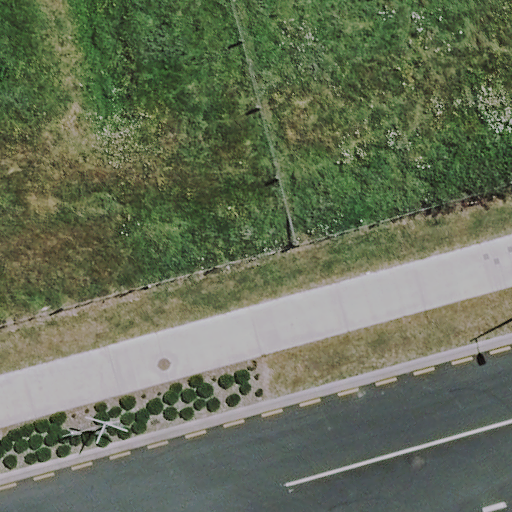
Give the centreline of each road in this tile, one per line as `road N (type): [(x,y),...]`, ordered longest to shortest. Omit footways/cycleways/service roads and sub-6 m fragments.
road 1 (unclassified): [(314,477),(511,421)]
road 2 (unclassified): [(191,511),(314,477)]
